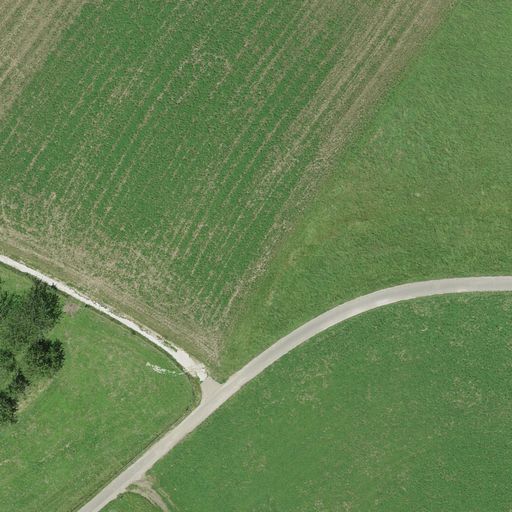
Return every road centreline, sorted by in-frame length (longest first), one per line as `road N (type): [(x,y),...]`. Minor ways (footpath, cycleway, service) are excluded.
road 1 (unclassified): [(85,511),(217,396),(327,320),(426,286),(511,283)]
road 2 (track): [(0,255),(125,318),(178,354),(217,396)]
